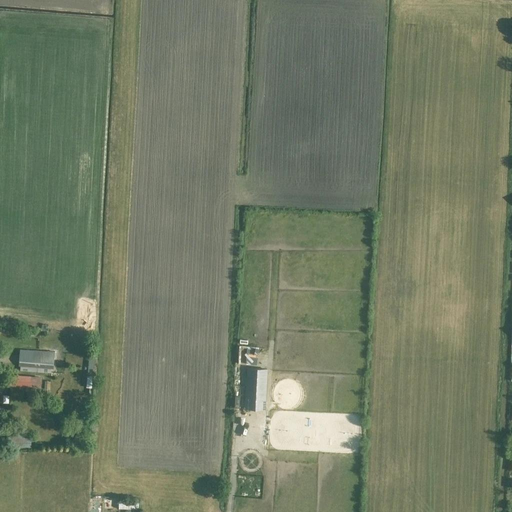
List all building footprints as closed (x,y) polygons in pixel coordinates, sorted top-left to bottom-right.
[(20,356),(19,366),(54,369),(55,353),(38,351),(37,357),(20,356)] [(265,410),(267,370),(247,369),(245,409),(265,410)] [(42,376),(7,374),(6,386),(41,388),(42,376)] [(84,452),(90,443),(80,436),(73,445),(84,452)] [(137,511),(138,500),(120,500),(120,507),(128,507),(127,511),(137,511)]
